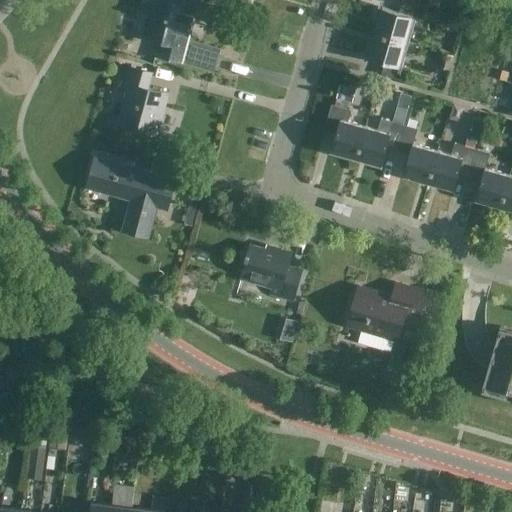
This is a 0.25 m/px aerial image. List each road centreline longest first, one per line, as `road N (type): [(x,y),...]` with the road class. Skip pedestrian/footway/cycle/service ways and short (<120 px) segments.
road 1 (secondary): [(511,477),(298,414),(165,345),(85,279),(0,175)]
road 2 (residential): [(511,271),(271,191),(323,0)]
